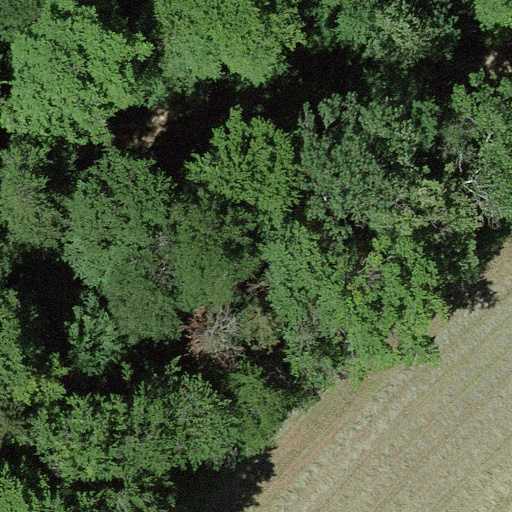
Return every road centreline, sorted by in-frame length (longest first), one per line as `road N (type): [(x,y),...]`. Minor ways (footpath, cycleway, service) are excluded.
road 1 (track): [(511,74),(18,488)]
road 2 (track): [(0,162),(511,58)]
